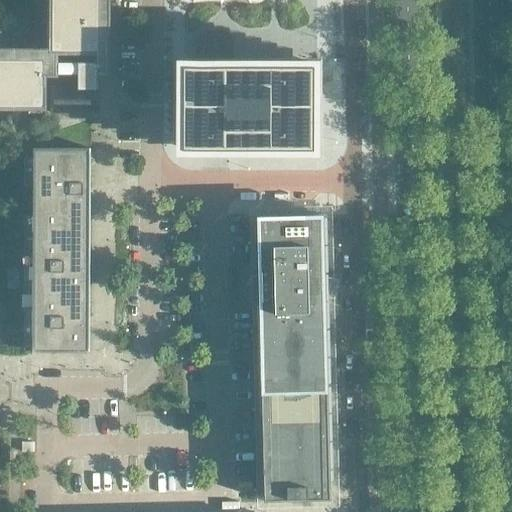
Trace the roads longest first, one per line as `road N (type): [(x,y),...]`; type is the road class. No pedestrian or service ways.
road 1 (secondary): [(408,0),(422,511)]
road 2 (secondary): [(511,511),(504,0)]
road 3 (residential): [(47,511),(47,387),(132,387),(148,378),(150,183)]
road 4 (residential): [(354,183),(363,511)]
road 5 (residential): [(354,183),(150,183)]
road 6 (residential): [(150,183),(151,0)]
